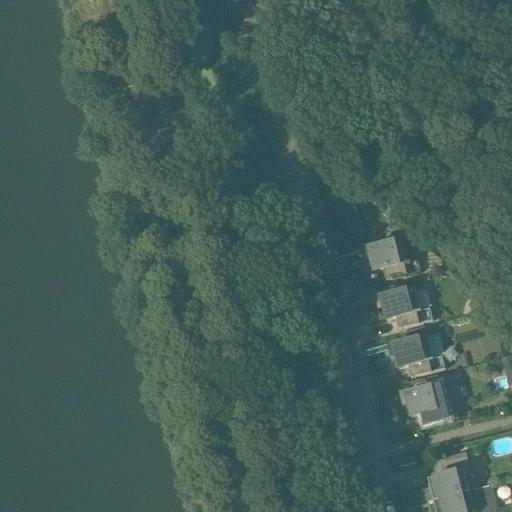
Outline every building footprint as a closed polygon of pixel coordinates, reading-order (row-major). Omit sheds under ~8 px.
[(408,264),(403,242),(368,250),(374,274),(384,271),(387,283),(421,275),(418,262),(408,264)] [(415,290),(381,299),(387,322),(396,320),(399,332),(433,323),(430,310),(421,313),(415,290)] [(439,335),(393,347),(399,371),(408,368),(411,380),(445,371),(442,358),(444,358),(439,335)] [(511,345),(503,348),(506,359),(511,357),(511,345)] [(506,375),(511,373),(511,357),(506,359),(502,361),(506,375)] [(439,387),(405,396),(411,419),(421,417),(424,428),(458,420),(454,407),(445,409),(439,387)] [(467,484),(473,482),(466,455),(444,461),(448,476),(427,481),(430,490),(424,491),(428,505),(470,495),(467,484)] [(470,495),(428,505),(429,511),(511,511),(511,508),(498,511),(492,489),(470,495)]
